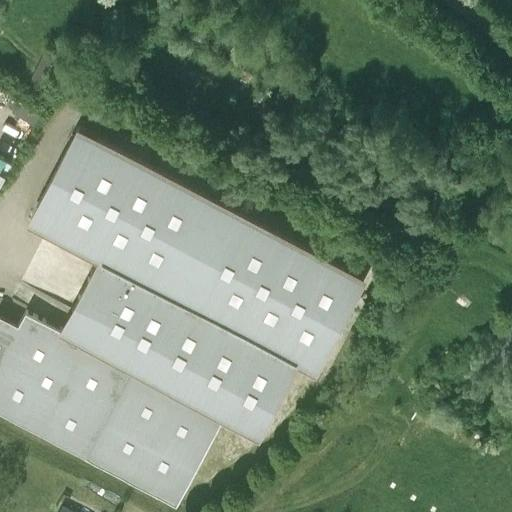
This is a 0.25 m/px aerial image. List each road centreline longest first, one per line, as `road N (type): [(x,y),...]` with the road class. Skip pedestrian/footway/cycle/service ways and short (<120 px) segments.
road 1 (track): [(250,511),(353,414),(445,271),(465,262)]
road 2 (track): [(353,414),(386,429),(370,464),(337,489),(260,511)]
